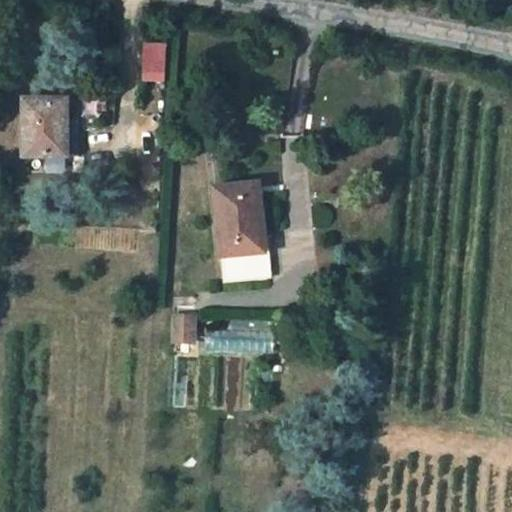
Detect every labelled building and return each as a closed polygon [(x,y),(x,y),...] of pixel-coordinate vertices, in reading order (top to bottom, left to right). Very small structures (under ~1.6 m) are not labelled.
[(143,81),(165,82),(166,43),(144,43),(143,81)] [(47,101),(46,154),(84,156),(89,157),(92,103),(47,101)] [(84,156),(46,154),(46,168),(82,169),(84,156)] [(279,181),(237,183),(245,273),(285,272),(279,181)] [(213,305),(196,302),(193,329),(210,330),(213,305)] [(207,353),(272,351),(271,334),(207,336),(207,353)]
